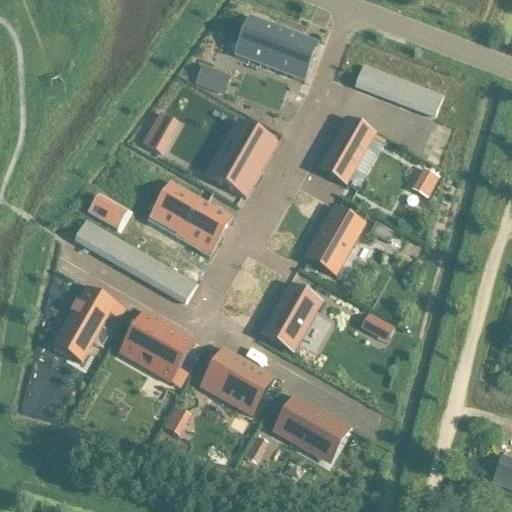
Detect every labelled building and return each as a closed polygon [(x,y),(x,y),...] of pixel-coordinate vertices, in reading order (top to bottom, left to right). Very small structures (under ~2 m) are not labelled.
[(249,19),(244,33),(258,38),(250,60),(265,66),(263,70),(305,85),(314,63),(298,57),(305,39),(249,19)] [(203,69),(197,85),(224,96),(231,79),(203,69)] [(161,116),(144,147),(161,157),(171,140),(155,131),(163,117),(161,116)] [(349,122),(319,173),(346,189),(376,138),(349,122)] [(238,123),(206,179),(246,201),(278,146),(276,144),(275,146),(239,126),(240,124),(238,123)] [(425,171),(413,192),(427,201),(439,180),(425,171)] [(173,185),(162,204),(173,210),(164,225),(181,235),(178,240),(213,260),(236,220),(173,185)] [(98,198),(88,216),(117,233),(119,229),(116,227),(122,217),(110,210),(112,206),(98,198)] [(334,210),(304,262),(336,280),(366,228),(334,210)] [(388,232),(382,243),(409,258),(416,247),(388,232)] [(291,286),(261,338),(294,357),(295,355),(291,353),(315,311),(319,313),(323,305),(291,286)] [(87,289),(56,342),(84,358),(81,365),(82,366),(110,316),(120,322),(126,311),(87,289)] [(126,344),(121,353),(139,363),(151,369),(148,373),(171,387),(196,345),(195,344),(191,342),(186,339),(173,331),(166,328),(154,321),(150,318),(144,315),(126,344)] [(369,316),(361,330),(370,335),(378,322),(369,316)] [(223,351),(201,390),(253,420),(275,381),(223,351)] [(274,435),(275,436),(277,433),(328,462),(346,430),(351,433),(352,432),(294,398),(293,400),(294,400),(274,435)] [(178,411),(166,431),(178,438),(190,418),(178,411)] [(257,440),(254,445),(265,451),(268,446),(257,440)] [(511,455),(485,445),(475,471),(511,485),(511,455)]
